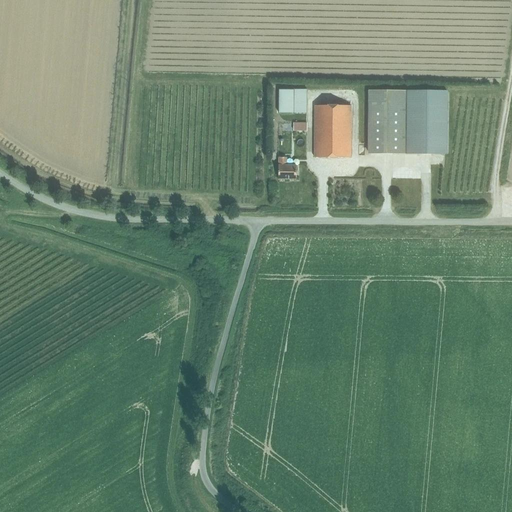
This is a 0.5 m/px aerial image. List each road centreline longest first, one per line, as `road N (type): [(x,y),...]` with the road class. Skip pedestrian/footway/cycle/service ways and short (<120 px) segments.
road 1 (unclassified): [(236,511),(203,475),(202,437),(255,221)]
road 2 (unclassified): [(255,221),(103,217),(53,203),(0,173)]
road 3 (unclassified): [(511,223),(255,221)]
